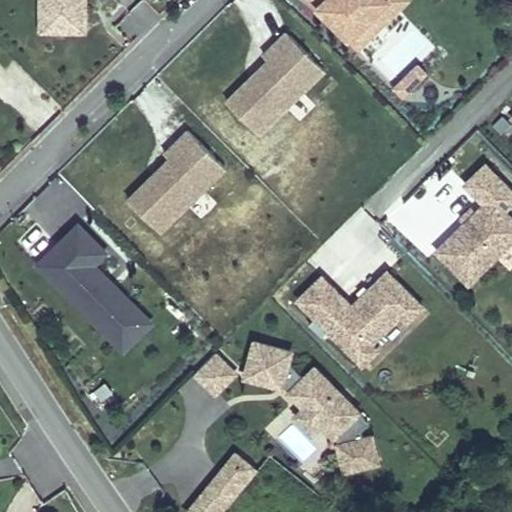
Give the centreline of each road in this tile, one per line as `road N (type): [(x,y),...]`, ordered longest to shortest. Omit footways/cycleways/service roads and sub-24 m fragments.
road 1 (residential): [(0,197),(211,0)]
road 2 (residential): [(115,511),(0,331)]
road 3 (residential): [(511,74),(367,219)]
